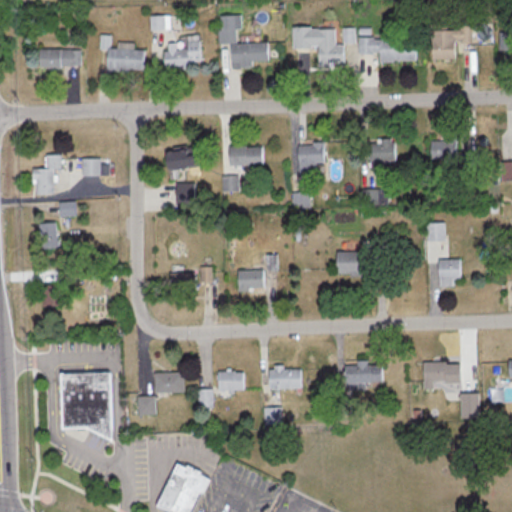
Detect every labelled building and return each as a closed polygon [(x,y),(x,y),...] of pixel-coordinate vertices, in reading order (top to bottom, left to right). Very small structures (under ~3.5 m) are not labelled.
[(217,16),(217,43),(228,43),(228,68),(251,68),(251,62),(267,61),(267,43),(234,43),(234,29),(240,29),(240,16),(217,16)] [(168,27),(168,17),(152,17),(152,27),(168,27)] [(333,45),(334,28),(290,28),(290,49),(315,49),(315,66),(343,66),(343,45),(333,45)] [(454,59),(454,43),(471,43),(471,29),(429,29),(430,60),(454,59)] [(511,50),(511,32),(497,33),(498,51),(511,50)] [(162,67),(198,67),(198,38),(178,38),(178,43),(162,43),(162,67)] [(376,61),(414,61),(414,39),(357,39),(357,54),(376,54),(376,61)] [(41,68),(82,68),(82,49),(41,49),(41,68)] [(143,70),(143,49),(104,49),(104,70),(143,70)] [(456,137),(429,137),(429,160),(456,160),(456,137)] [(367,142),(367,168),(394,168),(394,142),(367,142)] [(323,164),(323,143),(294,143),(294,173),(313,173),(313,164),(323,164)] [(265,164),(265,145),(231,145),(231,164),(265,164)] [(168,150),(170,168),(205,164),(203,148),(193,150),(193,147),(168,150)] [(56,193),(55,168),(63,168),(63,153),(48,153),(48,167),(36,167),(36,193),(56,193)] [(85,173),(103,173),(103,157),(85,157),(85,173)] [(511,161),(499,162),(499,181),(511,181),(511,161)] [(224,189),(239,189),(239,175),(224,175),(224,189)] [(77,215),(77,201),(62,201),(62,215),(77,215)] [(40,222),(42,249),(60,247),(58,221),(40,222)] [(444,223),(425,223),(425,241),(444,241),(444,223)] [(334,251),(334,275),(359,275),(359,265),(380,265),(380,251),(334,251)] [(278,254),(261,254),(261,268),(238,268),(238,290),(268,290),(267,270),(278,270),(278,254)] [(436,259),(436,285),(459,285),(459,259),(436,259)] [(170,294),(198,294),(198,281),(214,281),(214,266),(200,266),(200,272),(170,271),(170,294)] [(66,285),(44,285),(44,306),(66,306),(66,285)] [(346,362),(346,382),(385,382),(385,362),(346,362)] [(425,362),(425,381),(450,381),(450,362),(425,362)] [(479,392),(479,366),(462,366),(463,392),(479,392)] [(271,368),(271,388),(304,388),(304,367),(271,368)] [(219,371),(219,390),(247,390),(247,371),(219,371)] [(186,393),(186,372),(156,372),(156,393),(186,393)] [(65,376),(67,430),(80,429),(78,375),(65,376)] [(78,375),(91,375),(93,429),(80,429),(78,375)] [(93,429),(105,435),(103,375),(91,375),(93,429)] [(103,375),(116,375),(117,421),(118,443),(105,435),(103,375)] [(199,389),(199,406),(213,406),(213,389),(199,389)] [(140,414),(156,414),(156,397),(140,397),(140,414)] [(351,414),(351,400),(337,400),(337,414),(351,414)] [(264,407),(264,424),(283,424),(283,407),(264,407)] [(181,465),(161,507),(171,511),(197,511),(213,480),(181,465)]
